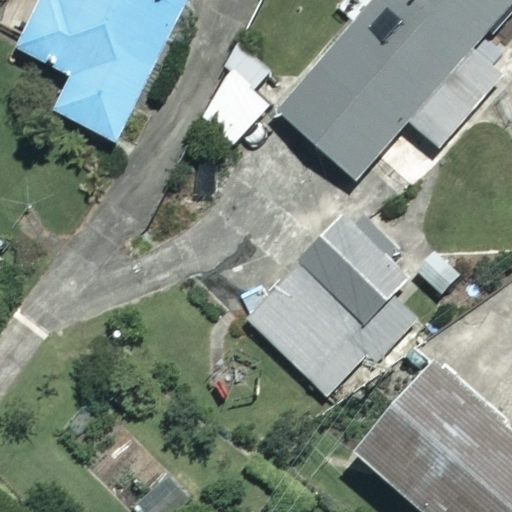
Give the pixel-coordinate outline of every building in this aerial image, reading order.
[(186,0),(52,0),(27,52),(72,74),(55,110),(117,141),(186,0)] [(511,0),(371,0),(276,107),(357,178),(409,119),(438,145),(502,73),(473,48),(511,3),(511,0)] [(325,272),(387,332),(426,292),(363,232),(325,272)] [(387,332),(325,272),(270,329),(332,389),(387,332)] [(511,511),(511,429),(435,361),(356,449),(427,511),(511,511)]
